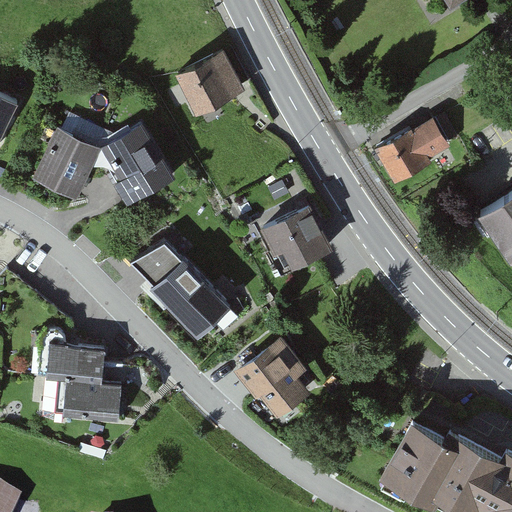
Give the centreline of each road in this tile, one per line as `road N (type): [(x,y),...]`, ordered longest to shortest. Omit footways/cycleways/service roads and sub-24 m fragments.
road 1 (residential): [(358,511),(266,454),(70,256),(0,212)]
road 2 (secondary): [(511,375),(399,269),(323,156)]
road 3 (residential): [(511,44),(323,156)]
road 4 (secondary): [(323,156),(238,0)]
